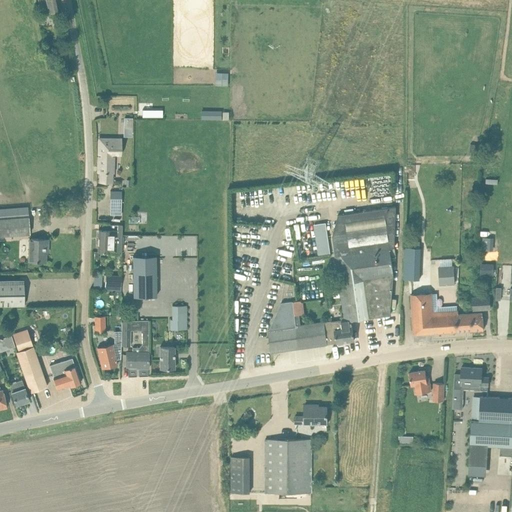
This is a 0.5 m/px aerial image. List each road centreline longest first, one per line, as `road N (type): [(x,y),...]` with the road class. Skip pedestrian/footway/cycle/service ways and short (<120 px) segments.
road 1 (unclassified): [(104,409),(85,339),(90,154),(67,0)]
road 2 (unclassified): [(104,409),(426,350),(511,346)]
